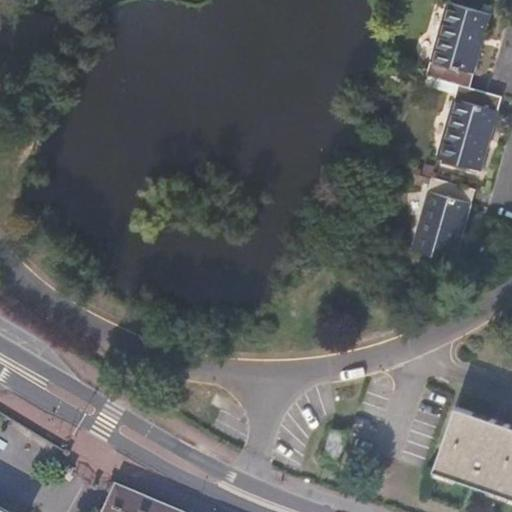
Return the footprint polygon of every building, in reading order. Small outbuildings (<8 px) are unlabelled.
[(459,84),(470,87),(483,44),(492,15),(448,2),(427,74),(459,84)] [(481,169),(487,147),(490,140),(502,96),(470,87),(459,84),(438,156),(481,169)] [(455,262),(462,240),(464,232),(476,189),(433,177),(412,249),(455,262)] [(511,496),(511,424),(457,406),(434,470),(511,496)] [(339,460),(346,432),(333,429),(326,456),(339,460)] [(181,511),(118,485),(105,511),(181,511)]
